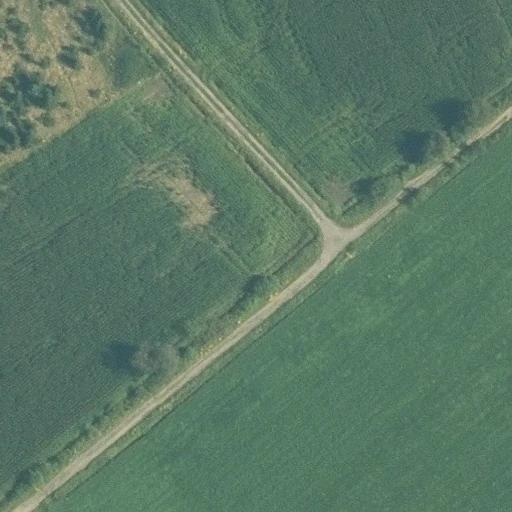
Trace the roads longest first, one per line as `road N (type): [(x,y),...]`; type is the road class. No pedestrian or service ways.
road 1 (track): [(340,245),(27,511)]
road 2 (track): [(121,0),(340,245)]
road 3 (track): [(340,245),(511,112)]
